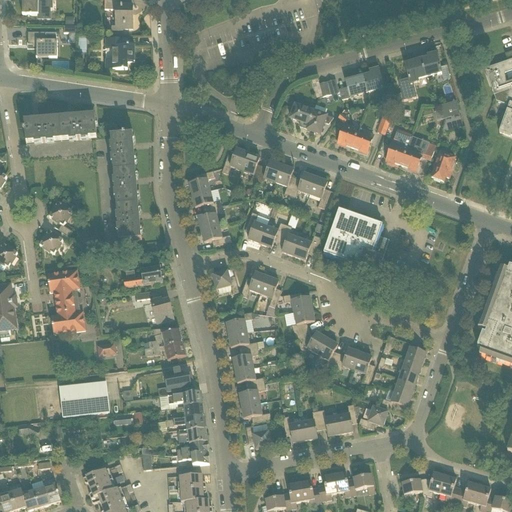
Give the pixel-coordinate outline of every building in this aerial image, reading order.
[(23,2),(23,16),(30,16),(32,16),(39,16),(39,20),(51,20),(51,10),(47,10),(47,0),(23,0),(24,2),(23,2)] [(105,0),(105,12),(116,12),(116,24),(116,30),(133,30),(133,7),(117,7),(116,0),(105,0)] [(46,34),(28,34),(28,45),(37,45),(37,59),(57,59),(57,42),(56,42),(56,35),(46,35),(46,34)] [(106,40),(106,50),(113,50),(113,62),(113,71),(128,71),(128,64),(135,64),(135,47),(123,47),(123,40),(106,40)] [(511,52),(506,55),(508,62),(485,70),(496,102),(509,107),(499,134),(511,138),(511,52)] [(426,80),(442,75),(436,55),(428,57),(428,60),(421,62),(426,80)] [(421,62),(405,66),(409,80),(398,83),(403,102),(417,99),(413,85),(419,84),(418,82),(426,80),(421,62)] [(371,76),(364,78),(368,94),(376,92),(377,97),(384,95),(383,90),(378,71),(370,73),(371,76)] [(348,89),(339,91),(342,103),(348,101),(348,100),(368,94),(364,78),(346,83),(348,89)] [(331,97),(327,84),(319,86),(323,99),(331,97)] [(389,99),(396,98),(393,85),(386,87),(389,99)] [(457,104),(442,108),(442,109),(445,121),(446,123),(461,119),(457,104)] [(314,114),(296,107),(291,120),(301,124),(300,128),(308,130),(314,114)] [(445,121),(442,109),(440,110),(440,112),(435,114),(437,123),(445,121)] [(315,134),(321,136),(325,125),(329,126),(334,120),(327,118),(314,113),(314,114),(308,130),(307,131),(309,132),(309,133),(315,135),(315,134)] [(344,126),(349,120),(342,115),(338,121),(344,126)] [(378,134),(386,137),(393,118),(384,115),(378,134)] [(62,142),(92,139),(97,139),(95,116),(60,119),(62,142)] [(25,133),(26,146),(62,142),(60,119),(24,123),(25,130),(24,130),(24,133),(25,133)] [(345,127),(339,143),(346,145),(347,148),(353,150),(358,135),(354,133),(355,130),(345,127)] [(361,151),(368,153),(373,137),(364,133),(363,136),(358,135),(353,150),(359,152),(361,151)] [(393,147),(388,160),(395,163),(395,165),(402,167),(408,152),(408,153),(411,145),(413,139),(414,137),(409,135),(408,139),(400,136),(397,144),(393,143),(392,147),(393,147)] [(133,136),(110,138),(113,173),(136,171),(133,136)] [(408,152),(402,167),(408,170),(410,168),(417,171),(421,159),(431,163),(437,148),(429,145),(427,151),(419,148),(421,142),(413,139),(411,145),(408,153),(408,152)] [(222,174),(228,176),(231,169),(242,173),(248,155),(237,151),(233,161),(228,159),(229,157),(229,156),(222,174)] [(448,179),(455,160),(448,157),(448,156),(441,153),(432,179),(444,183),(446,179),(448,179)] [(248,155),(242,173),(253,177),(250,185),(256,187),(262,171),(257,169),(258,167),(260,160),(248,155)] [(262,171),(256,187),(262,189),(265,181),(276,185),(282,168),(271,163),(268,171),(267,173),(262,171)] [(282,168),(276,185),(287,189),(284,197),(290,199),(296,183),(290,182),(291,179),(294,172),(285,168),(282,168)] [(116,208),(139,206),(136,171),(113,173),(116,208)] [(200,183),(190,186),(193,198),(210,193),(207,182),(216,180),(214,173),(195,178),(196,179),(198,178),(200,183)] [(296,183),(290,199),(296,201),(299,193),(310,197),(316,180),(304,176),(302,183),(301,185),(296,183)] [(316,180),(310,197),(321,201),(318,209),(324,211),(330,196),(324,194),(325,191),(328,184),(316,180)] [(210,193),(193,198),(196,210),(203,208),(206,207),(207,213),(223,209),(221,202),(213,205),(210,193)] [(61,206),(59,204),(49,219),(62,227),(59,232),(62,234),(69,238),(72,233),(64,228),(73,214),(70,212),(73,207),(64,201),(61,206)] [(116,208),(119,243),(142,241),(139,206),(116,208)] [(206,219),(199,221),(202,233),(219,228),(216,217),(224,215),(223,209),(207,213),(209,218),(206,219)] [(382,262),(389,242),(390,242),(379,238),(383,227),(339,212),(324,255),(360,268),(359,271),(388,282),(393,266),(382,262)] [(252,214),(247,228),(253,230),(251,235),(249,242),(260,246),(267,229),(256,225),(258,217),(252,214)] [(267,229),(260,246),(272,250),(275,243),(276,239),(277,239),(281,241),(287,227),(281,225),(278,233),(267,229)] [(287,227),(281,241),(287,243),(285,247),(283,254),(294,258),(300,241),(289,237),(292,229),(287,227)] [(219,228),(202,233),(205,245),(212,243),(215,242),(216,248),(232,244),(230,237),(222,239),(219,228)] [(49,233),(40,247),(54,256),(63,242),(69,246),(73,241),(69,238),(62,234),(59,239),(49,233)] [(300,241),(294,258),(306,263),(308,256),(310,252),(315,254),(316,252),(320,240),(314,238),(311,245),(300,241)] [(0,263),(7,268),(9,270),(18,255),(4,246),(0,251),(0,263)] [(89,266),(80,268),(81,274),(86,273),(86,276),(89,277),(90,275),(89,273),(89,266)] [(511,268),(510,268),(508,272),(502,270),(480,330),(487,333),(486,336),(483,335),(478,349),(482,350),(480,357),(511,368),(511,268)] [(142,279),(123,282),(125,290),(143,287),(163,284),(162,279),(165,278),(164,271),(161,272),(161,269),(141,272),(142,279)] [(78,273),(48,277),(50,295),(55,294),(58,318),(51,319),(54,337),(84,332),(81,315),(80,315),(76,315),(73,292),(77,291),(80,291),(78,273)] [(213,277),(217,292),(231,288),(233,296),(239,294),(235,279),(230,280),(228,273),(213,277)] [(246,283),(241,298),(247,300),(250,292),(261,296),(267,279),(256,275),(253,282),(252,286),(246,283)] [(267,279),(261,296),(272,300),(269,308),(275,310),(280,296),(275,294),(276,291),(279,283),(267,279)] [(0,332),(17,330),(14,309),(16,309),(15,297),(12,297),(11,286),(0,287),(0,332)] [(152,301),(151,294),(137,296),(138,302),(152,301)] [(298,296),(283,298),(284,305),(292,303),(294,315),(313,312),(310,299),(303,301),(299,301),(298,296)] [(162,303),(162,300),(151,303),(158,325),(174,321),(169,301),(162,303)] [(294,315),(285,317),(287,328),(291,327),(296,339),(305,335),(302,326),(307,325),(315,324),(313,312),(294,315)] [(234,324),(227,325),(229,338),(247,334),(245,323),(253,321),(252,315),(238,317),(239,323),(234,324)] [(114,327),(104,328),(105,335),(115,333),(114,327)] [(153,331),(156,341),(156,343),(149,344),(150,351),(165,350),(183,345),(181,339),(182,338),(182,334),(180,334),(179,332),(170,335),(169,329),(161,331),(153,331)] [(247,334),(229,338),(232,350),(239,349),(244,348),(244,349),(245,353),(258,351),(257,345),(257,344),(249,346),(247,334)] [(305,335),(296,339),(301,354),(305,356),(308,351),(318,357),(327,341),(317,335),(313,341),(310,347),(308,342),(305,335)] [(390,355),(395,341),(395,340),(389,338),(384,353),(390,355)] [(327,341),(318,357),(328,363),(325,368),(334,371),(338,360),(332,358),(334,354),(338,347),(327,341)] [(169,363),(186,359),(186,357),(187,356),(186,353),(184,352),(183,345),(165,350),(150,351),(145,352),(146,360),(161,358),(161,354),(166,353),(169,363)] [(108,346),(101,347),(103,359),(110,358),(108,346)] [(426,355),(410,350),(407,361),(423,366),(426,355)] [(241,360),(234,361),(236,373),(253,370),(251,358),(259,357),(260,357),(258,351),(245,353),(246,359),(241,360)] [(338,360),(334,371),(341,373),(343,368),(354,372),(360,355),(349,351),(346,358),(345,363),(343,362),(338,360)] [(360,355),(354,372),(365,376),(363,384),(369,386),(374,372),(368,370),(370,366),(372,359),(360,355)] [(407,361),(403,372),(419,377),(423,366),(407,361)] [(253,370),(236,373),(238,385),(245,384),(251,383),(251,384),(252,388),(265,386),(264,380),(256,381),(253,370)] [(175,375),(165,377),(168,394),(192,389),(191,384),(194,383),(192,375),(181,377),(181,372),(180,371),(175,372),(174,372),(174,373),(175,375)] [(403,372),(399,383),(415,388),(419,377),(403,372)] [(399,383),(395,393),(411,399),(415,388),(399,383)] [(63,420),(110,414),(107,384),(60,390),(63,420)] [(247,395),(240,396),(242,408),(260,405),(258,394),(266,392),(265,386),(252,388),(253,394),(247,395)] [(124,393),(125,402),(133,402),(132,393),(124,393)] [(381,407),(397,413),(399,407),(408,410),(411,399),(395,393),(392,404),(384,401),(381,407)] [(201,394),(168,398),(169,406),(184,405),(184,409),(203,407),(201,394)] [(260,405),(242,408),(244,421),(252,419),(256,419),(257,424),(271,422),(270,415),(262,417),(260,405)] [(204,419),(203,407),(184,409),(177,410),(178,421),(179,422),(204,419)] [(349,418),(338,420),(341,436),(353,434),(352,426),(351,422),(357,421),(354,409),(354,407),(348,408),(349,418)] [(361,420),(359,427),(374,432),(376,426),(383,429),(388,414),(373,409),(369,423),(361,420)] [(324,412),(318,413),(321,428),(327,427),(327,431),(329,439),(341,436),(338,420),(326,422),(324,412)] [(314,425),(303,427),(305,443),(318,441),(316,433),(316,429),(321,428),(318,413),(313,414),(312,414),(314,425)] [(178,421),(166,423),(166,424),(167,430),(179,428),(179,432),(187,431),(187,433),(189,432),(189,431),(205,429),(204,419),(179,422),(178,421)] [(289,419),(283,420),(285,435),(291,434),(292,437),(292,439),(293,445),(305,443),(303,427),(291,429),(289,420),(289,419)] [(256,452),(271,449),(268,434),(254,436),(252,428),(246,430),(249,446),(255,445),(256,452)] [(187,433),(180,433),(180,438),(181,446),(191,445),(207,443),(205,429),(189,431),(189,432),(187,433)] [(191,445),(181,446),(182,452),(178,452),(178,457),(208,455),(207,443),(191,445)] [(153,472),(151,456),(142,455),(144,473),(153,472)] [(192,462),(193,468),(210,466),(208,455),(178,457),(179,463),(192,462)] [(86,479),(84,480),(85,485),(87,485),(88,485),(90,490),(110,482),(106,472),(95,476),(93,472),(85,476),(86,479)] [(348,482),(346,475),(335,477),(338,495),(345,494),(346,499),(357,497),(356,492),(354,481),(348,482)] [(433,494),(440,496),(445,478),(434,475),(431,485),(421,482),(423,494),(422,494),(423,497),(432,499),(433,494)] [(180,485),(179,486),(179,489),(203,488),(203,477),(180,478),(180,485)] [(338,495),(335,477),(323,479),(325,490),(319,491),(319,488),(318,488),(321,504),(332,502),(331,497),(338,495)] [(372,477),(354,480),(354,481),(356,492),(367,490),(369,497),(375,495),(372,477)] [(454,489),(457,481),(445,478),(440,496),(447,498),(445,503),(456,506),(460,491),(454,489)] [(90,495),(90,497),(91,501),(114,492),(110,482),(90,490),(92,494),(90,495)] [(402,485),(406,504),(412,503),(411,496),(422,494),(423,494),(421,482),(402,485)] [(42,483),(32,486),(34,493),(39,510),(50,507),(45,489),(43,483),(42,483)] [(321,504),(318,488),(319,493),(313,494),(311,483),(300,485),(303,504),(310,502),(311,508),(322,506),(321,504)] [(303,504),(300,485),(288,487),(290,498),(284,499),(286,510),(285,510),(285,511),(287,511),(297,510),(296,505),(303,504)] [(480,488),(468,485),(466,492),(460,491),(456,506),(467,509),(468,504),(475,506),(480,488)] [(50,507),(61,503),(56,486),(45,489),(50,507)] [(203,488),(179,489),(179,498),(181,498),(182,500),(204,498),(203,488)] [(480,488),(475,506),(481,508),(479,511),(491,511),(495,500),(489,499),(491,491),(480,488)] [(0,491),(0,499),(3,511),(15,511),(10,494),(8,489),(0,491)] [(114,492),(91,501),(93,505),(94,506),(100,503),(102,508),(122,501),(118,490),(117,491),(114,492)] [(21,491),(10,494),(15,511),(17,511),(27,509),(23,496),(21,491)] [(27,511),(33,511),(39,510),(34,493),(23,496),(27,509),(27,511)] [(204,498),(182,500),(182,504),(186,504),(187,509),(185,509),(185,511),(210,509),(209,502),(204,502),(204,498)] [(284,499),(284,498),(266,502),(267,511),(277,511),(285,510),(286,510),(284,499)] [(510,511),(511,508),(511,503),(495,499),(495,500),(491,511),(510,511)] [(122,511),(126,511),(122,501),(102,508),(103,511),(122,511)]
